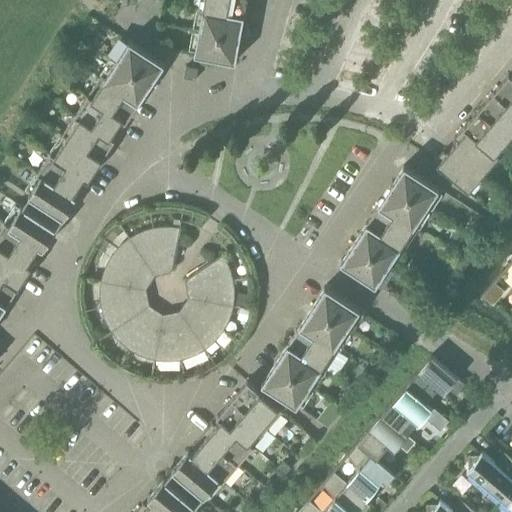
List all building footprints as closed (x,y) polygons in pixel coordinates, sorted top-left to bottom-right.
[(244,15),(246,0),(199,0),(198,8),(203,9),(203,7),(244,15)] [(203,7),(203,9),(199,30),(239,37),(244,15),(203,7)] [(194,54),(235,62),(239,37),(199,30),(194,54)] [(129,40),(117,60),(151,82),(164,63),(129,40)] [(139,101),(151,82),(117,60),(104,78),(104,79),(139,101)] [(198,68),(186,66),(184,77),(195,79),(198,68)] [(493,92),(511,108),(511,78),(511,77),(511,76),(508,73),(507,75),(510,78),(502,88),(498,85),(493,92)] [(126,120),(139,101),(104,79),(104,78),(100,75),(87,95),(126,120)] [(479,108),(478,109),(508,134),(510,136),(511,133),(511,108),(493,92),(487,98),(491,101),(482,111),(479,108)] [(121,128),(126,120),(87,95),(75,114),(110,137),(117,126),(121,128)] [(508,134),(478,109),(477,110),(481,113),(472,123),(469,120),(463,126),(495,154),(496,153),(510,136),(508,134)] [(114,139),(110,137),(75,114),(61,135),(66,138),(67,136),(102,159),(114,139)] [(463,126),(457,133),(461,136),(452,147),(484,174),(499,156),(498,155),(496,153),(495,154),(463,126)] [(89,178),(102,159),(67,136),(66,138),(55,154),(54,155),(89,178)] [(484,174),(452,147),(443,157),(439,155),(433,162),(437,166),(436,166),(468,193),(484,174)] [(84,186),(89,178),(54,155),(55,154),(50,152),(36,173),(40,176),(42,174),(73,194),(73,193),(80,183),(84,186)] [(391,184),(426,207),(439,188),(404,165),(391,184)] [(77,196),(73,193),(73,194),(42,174),(40,176),(28,194),(63,218),(77,196)] [(391,184),(379,203),(414,226),(426,207),(391,184)] [(418,228),(414,226),(379,203),(366,222),(401,245),(400,247),(404,250),(418,228)] [(40,244),(39,246),(43,249),(57,227),(22,204),(9,223),(9,224),(40,244)] [(32,257),(39,246),(40,244),(9,224),(9,223),(5,221),(0,228),(0,245),(31,266),(36,259),(32,257)] [(366,222),(354,242),(388,264),(400,247),(401,245),(366,222)] [(138,231),(129,236),(154,273),(171,269),(180,226),(171,225),(162,225),(153,226),(145,228),(138,231)] [(144,288),(154,273),(129,236),(122,241),(116,248),(110,255),(107,262),(102,271),(101,279),(144,288)] [(375,285),(388,264),(354,242),(340,262),(375,285)] [(0,272),(19,285),(31,266),(0,245),(0,272)] [(190,297),(234,305),(235,297),(234,286),(234,279),(231,270),(227,261),(222,253),(187,279),(190,297)] [(0,300),(6,304),(19,285),(0,272),(0,300)] [(144,288),(101,279),(99,287),(99,297),(101,306),(102,312),(106,322),(111,331),(148,306),(144,288)] [(312,305),(347,328),(360,309),(325,286),(312,305)] [(190,297),(180,312),(205,349),(213,342),(220,335),(224,330),(228,322),(232,312),(234,305),(190,297)] [(312,305),(300,324),(335,347),(335,346),(347,328),(312,305)] [(163,316),(148,306),(111,331),(119,340),(125,346),(130,349),(135,352),(144,356),(154,359),(163,316)] [(238,317),(246,320),(249,309),(240,307),(238,317)] [(163,316),(154,359),(159,360),(169,360),(177,359),(185,358),(195,354),(205,349),(180,312),(163,316)] [(339,349),(335,346),(335,347),(300,324),(287,343),(322,366),(321,367),(326,370),(339,349)] [(287,343),(275,362),(310,385),(321,367),(322,366),(287,343)] [(407,383),(427,400),(437,387),(443,393),(448,387),(456,393),(465,383),(431,354),(407,383)] [(296,406),(310,385),(275,362),(261,383),(296,406)] [(232,398),(267,428),(282,410),(247,380),(232,398)] [(407,383),(382,412),(402,429),(412,416),(418,421),(424,415),(431,422),(440,412),(426,400),(427,400),(407,383)] [(216,417),(219,420),(221,418),(252,445),(267,428),(232,398),(216,417)] [(382,412),(358,441),(377,458),(388,445),(394,450),(399,444),(407,451),(415,441),(402,429),(382,412)] [(219,420),(215,425),(211,430),(208,427),(203,433),(238,463),(252,445),(221,418),(219,420)] [(200,443),(191,452),(191,453),(220,477),(218,479),(222,482),(238,463),(203,433),(197,440),(200,443)] [(347,481),(346,481),(366,498),(382,480),(386,483),(395,473),(377,458),(358,441),(347,453),(358,468),(347,481)] [(204,496),(218,479),(220,477),(191,453),(191,452),(188,449),(171,469),(204,496)] [(511,487),(511,458),(508,454),(499,465),(482,451),(480,454),(468,455),(469,467),(466,470),(502,500),(511,487)] [(283,460),(277,466),(285,473),(291,466),(283,460)] [(370,501),(366,498),(346,481),(333,469),(322,482),(334,497),(322,510),(323,511),(322,511),(354,511),(358,509),(361,511),(370,501)] [(147,497),(151,500),(152,499),(167,511),(189,511),(196,505),(164,478),(147,497)] [(511,487),(502,500),(511,508),(511,487)] [(380,509),(386,502),(380,497),(374,504),(380,509)] [(322,511),(323,511),(322,510),(308,498),(298,511),(322,511)] [(139,507),(135,511),(167,511),(152,499),(151,500),(142,510),(139,507)] [(476,511),(466,503),(458,511),(455,511),(441,500),(438,502),(426,503),(426,511),(476,511)]
